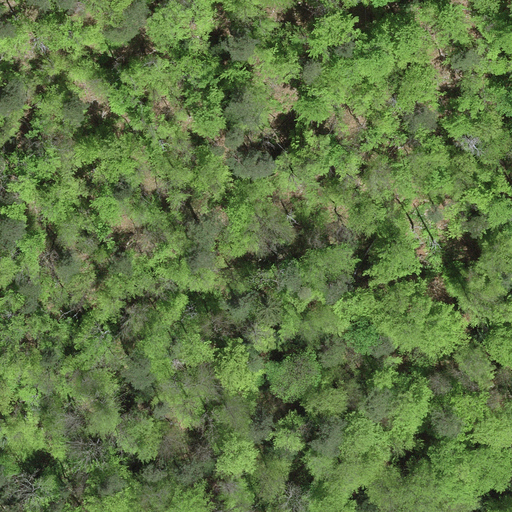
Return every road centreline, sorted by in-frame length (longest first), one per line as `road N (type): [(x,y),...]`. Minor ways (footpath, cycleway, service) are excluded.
road 1 (track): [(15,385),(312,351),(511,345)]
road 2 (track): [(511,373),(414,434),(326,511)]
